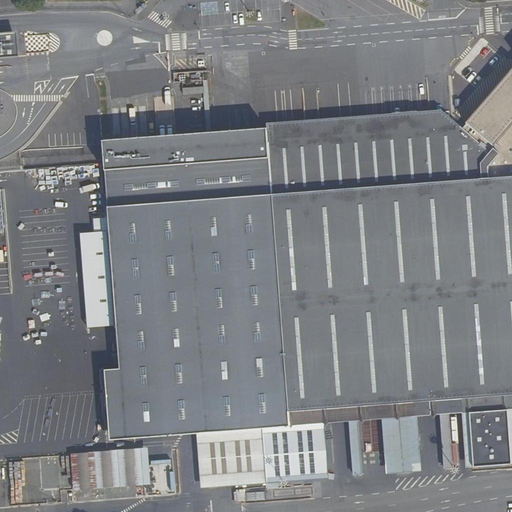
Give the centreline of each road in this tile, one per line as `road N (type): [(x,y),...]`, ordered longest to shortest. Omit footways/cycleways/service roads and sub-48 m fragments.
road 1 (unclassified): [(511,22),(162,43)]
road 2 (unclassified): [(162,43),(106,20),(0,25)]
road 3 (unclassified): [(0,68),(162,43)]
